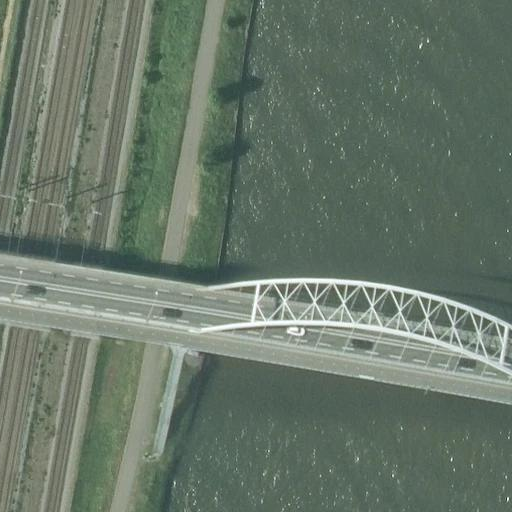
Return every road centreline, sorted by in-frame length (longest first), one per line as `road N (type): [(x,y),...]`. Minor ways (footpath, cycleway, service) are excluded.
road 1 (unclassified): [(118,511),(153,359),(214,0)]
road 2 (primary): [(511,369),(0,282)]
